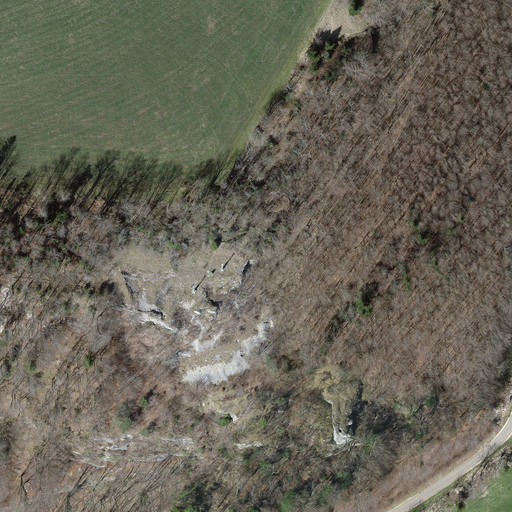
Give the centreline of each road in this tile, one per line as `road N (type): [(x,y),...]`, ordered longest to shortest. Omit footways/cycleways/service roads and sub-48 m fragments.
road 1 (track): [(0,510),(113,473),(183,463)]
road 2 (unclassified): [(399,511),(481,455),(511,421)]
